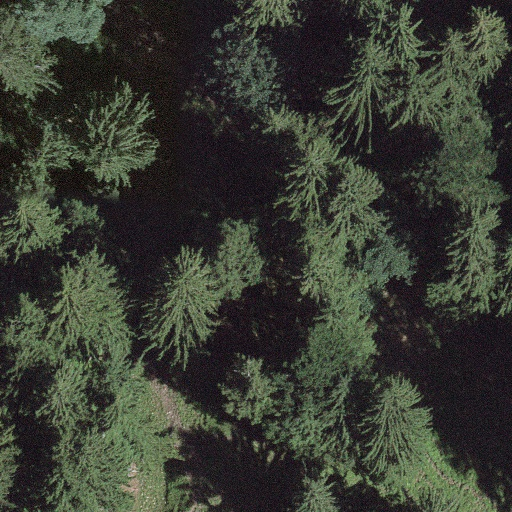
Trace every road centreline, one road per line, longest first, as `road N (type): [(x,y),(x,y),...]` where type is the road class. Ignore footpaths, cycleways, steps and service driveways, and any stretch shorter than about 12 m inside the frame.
road 1 (track): [(108,0),(132,33),(260,125),(346,205),(511,387)]
road 2 (track): [(164,511),(132,33)]
